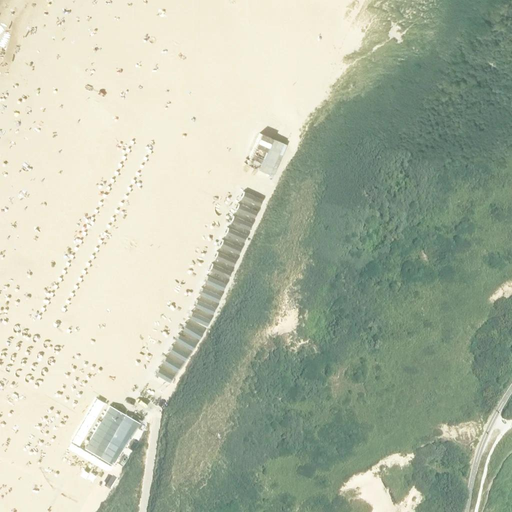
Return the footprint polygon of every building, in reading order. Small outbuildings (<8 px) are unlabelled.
[(275,174),(287,149),(272,142),(260,167),(275,174)] [(261,198),(243,190),(239,197),(258,205),(261,198)] [(256,210),(237,202),(234,209),(253,217),(256,210)] [(251,221),(232,213),(229,220),(248,229),(251,221)] [(246,234),(227,225),(224,233),(242,241),(246,234)] [(241,246),(222,238),(219,245),(238,253),(241,246)] [(235,257),(216,249),(213,256),(232,265),(235,257)] [(230,270),(211,262),(208,269),(227,277),(230,270)] [(225,282),(206,274),(203,281),(222,289),(225,282)] [(219,294),(201,286),(198,293),(216,301),(219,294)] [(215,306),(196,298),(193,305),(212,313),(215,306)] [(209,318),(190,310),(187,317),(206,325),(209,318)] [(201,331),(184,321),(181,328),(198,338),(201,331)] [(195,343),(177,333),(174,339),(191,349),(195,343)] [(188,354),(171,344),(167,350),(184,360),(188,354)] [(181,365),(164,355),(160,361),(177,371),(181,365)] [(175,376),(157,366),(154,372),(171,382),(175,376)] [(124,413),(108,404),(84,446),(100,455),(117,424),(124,413)] [(117,424),(100,455),(115,464),(133,433),(117,424)]
